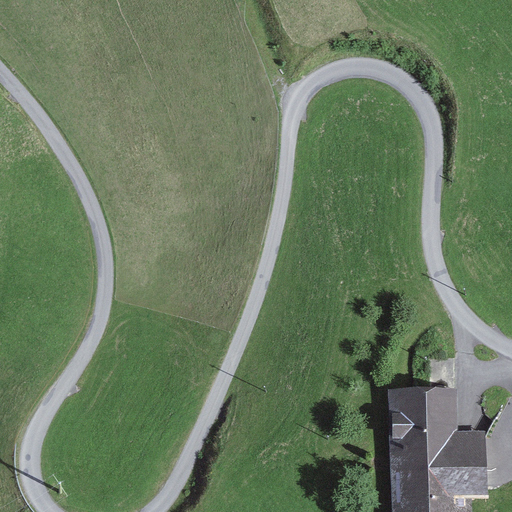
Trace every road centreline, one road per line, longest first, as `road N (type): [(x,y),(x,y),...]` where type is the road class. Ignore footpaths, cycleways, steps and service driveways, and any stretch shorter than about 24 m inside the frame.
road 1 (unclassified): [(158,511),(187,477),(248,324),(275,231),(291,119),(322,75),(388,72),(421,98),(433,136),(438,275),(462,316),(511,349)]
road 2 (unclassified): [(0,69),(85,190),(105,262),(91,342),(32,433),(27,461),(54,511)]
